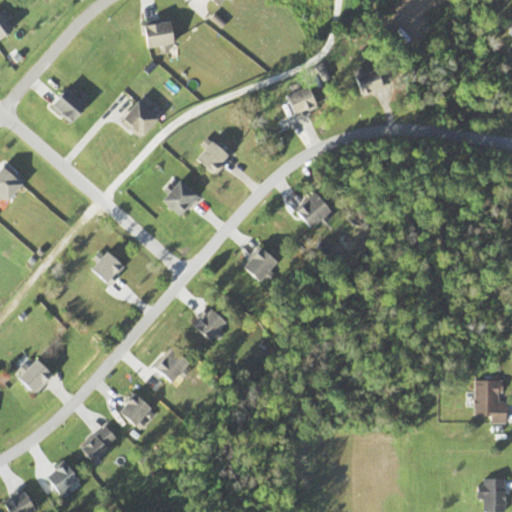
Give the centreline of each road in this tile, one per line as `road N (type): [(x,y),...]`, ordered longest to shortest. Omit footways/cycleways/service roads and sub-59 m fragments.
road 1 (residential): [(511,144),(374,130),(295,159),(81,391),(0,448)]
road 2 (residential): [(0,312),(178,123),(288,78),(323,52),(340,0)]
road 3 (residential): [(187,269),(2,111)]
road 4 (residential): [(2,111),(97,0)]
